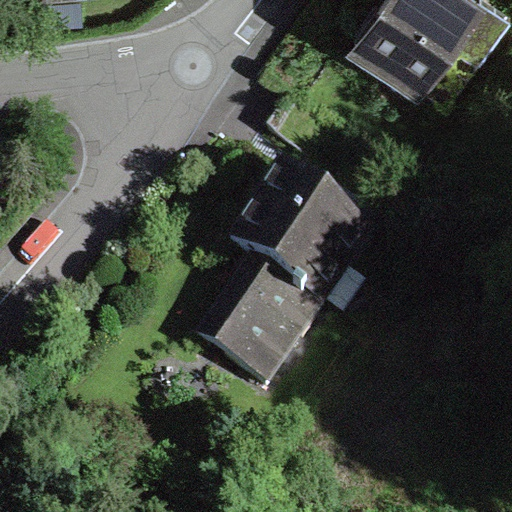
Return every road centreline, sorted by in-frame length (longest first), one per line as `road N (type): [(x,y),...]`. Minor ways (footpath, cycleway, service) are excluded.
road 1 (residential): [(207,64),(0,320)]
road 2 (residential): [(207,64),(0,80)]
